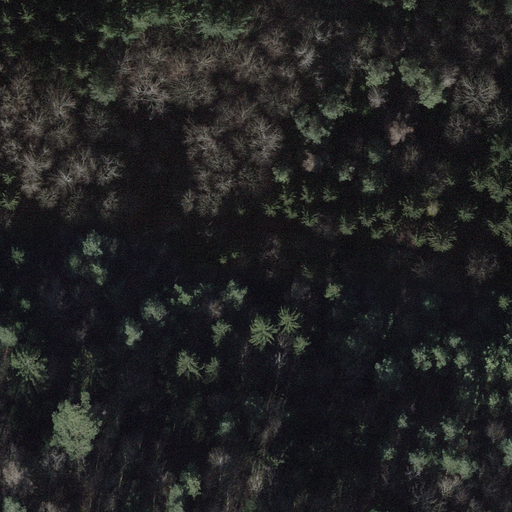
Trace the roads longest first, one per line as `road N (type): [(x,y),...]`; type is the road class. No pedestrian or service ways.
road 1 (track): [(511,236),(411,238),(262,207),(164,204),(0,231)]
road 2 (track): [(0,413),(347,417),(511,446)]
